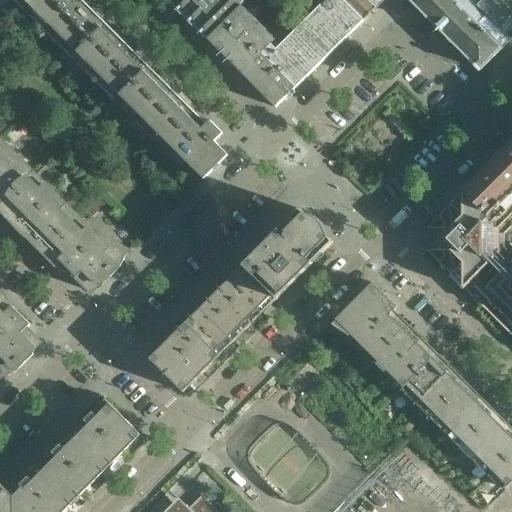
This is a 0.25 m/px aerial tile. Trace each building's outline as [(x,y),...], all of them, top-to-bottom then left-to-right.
[(207,125),(139,56),(82,0),(13,0),(173,160),(179,155),(204,180),(228,156),(215,142),(223,134),(211,121),(207,125)] [(207,39),(244,3),(241,0),(176,0),(172,4),(207,39)] [(296,88),(364,21),(342,0),(327,0),(277,50),(272,45),(262,55),(296,88)] [(384,0),(342,0),(364,21),(384,0)] [(506,34),(511,28),(511,0),(409,0),(426,17),(428,19),(449,40),(451,42),(452,42),(471,62),(480,71),(480,70),(481,71),(511,40),(506,34)] [(276,41),(242,6),(208,40),(242,74),(262,55),(272,45),(276,41)] [(296,88),(262,55),(242,74),(276,108),(296,88)] [(391,82),(402,71),(393,62),(382,72),(391,82)] [(40,179),(0,139),(0,209),(5,214),(40,179)] [(511,234),(511,143),(427,229),(433,229),(433,250),(427,250),(481,305),(511,273),(511,244),(507,244),(507,234),(511,234)] [(86,226),(40,179),(5,214),(12,221),(11,222),(14,225),(17,229),(19,230),(24,235),(29,240),(30,239),(51,260),(86,226)] [(184,393),(311,266),(334,243),(300,209),(271,239),(267,236),(252,246),(257,253),(174,336),(167,332),(157,347),(160,350),(151,359),(184,393)] [(110,270),(128,251),(100,235),(98,237),(86,226),(51,260),(55,264),(54,265),(56,267),(57,268),(61,270),(64,272),(67,273),(71,275),(75,275),(92,293),(112,272),(110,270)] [(511,273),(481,305),(511,335),(511,273)] [(511,483),(511,437),(448,373),(390,315),(397,308),(373,283),(336,320),(506,490),(511,483)] [(0,312),(9,303),(0,293),(0,312)] [(41,343),(27,329),(31,325),(9,303),(0,312),(0,379),(18,361),(21,364),(41,343)] [(313,366),(297,383),(304,390),(320,373),(313,366)] [(64,511),(76,501),(142,435),(102,395),(91,406),(95,410),(50,455),(46,451),(32,465),(36,470),(29,477),(20,486),(22,488),(13,497),(8,491),(8,464),(0,464),(0,511),(64,511)] [(218,511),(202,496),(188,511),(218,511)]
